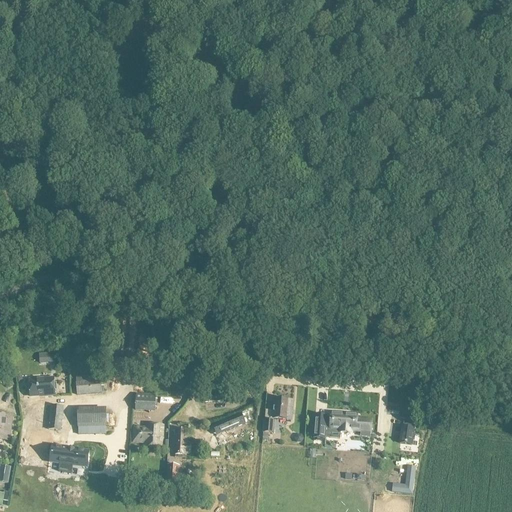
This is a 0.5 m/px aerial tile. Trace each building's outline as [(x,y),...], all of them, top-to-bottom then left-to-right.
[(75,378),(77,396),(102,394),(101,375),(75,378)] [(29,380),(30,397),(44,396),(55,396),(53,378),(29,380)] [(205,403),(231,401),(230,392),(204,395),(205,403)] [(136,410),(155,411),(156,396),(138,395),(136,410)] [(291,421),(293,402),(275,400),(273,419),(291,421)] [(61,432),(64,408),(51,406),(48,430),(61,432)] [(106,409),(77,409),(77,428),(106,428),(106,427),(110,427),(110,410),(106,410),(106,409)] [(263,433),(262,438),(267,439),(268,433),(274,434),(275,421),(271,421),(272,411),(266,410),(265,420),(263,419),(262,433),(263,433)] [(225,433),(245,424),(241,414),(221,423),(225,433)] [(331,430),(340,430),(339,433),(351,434),(351,431),(371,433),(371,421),(360,420),(359,423),(356,423),(357,416),(331,414),(331,420),(325,420),(326,417),(315,416),(314,438),(325,439),(325,432),(330,432),(331,430)] [(0,439),(10,441),(12,417),(0,415),(0,439)] [(414,440),(415,435),(413,435),(414,429),(413,429),(414,422),(404,421),(403,428),(402,428),(400,444),(412,445),(412,440),(414,440)] [(132,442),(144,443),(144,447),(161,448),(162,433),(163,433),(163,426),(146,425),(145,428),(133,427),(132,442)] [(186,456),(186,455),(191,456),(191,446),(186,445),(187,431),(176,431),(175,456),(186,456)] [(72,447),(54,445),(53,463),(65,464),(65,468),(73,469),(77,469),(77,464),(93,465),(94,449),(80,448),(80,449),(72,449),(72,447)] [(177,487),(179,467),(169,466),(168,486),(177,487)]
